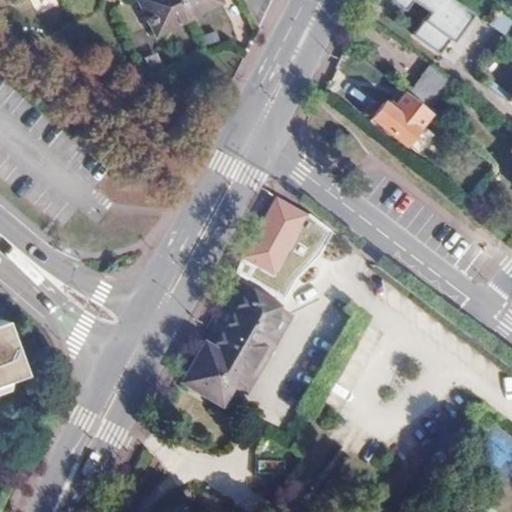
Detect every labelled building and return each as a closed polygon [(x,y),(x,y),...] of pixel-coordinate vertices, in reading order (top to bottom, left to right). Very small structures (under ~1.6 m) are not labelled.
[(218,3),(216,0),(132,0),(150,37),(218,3)] [(469,14),(450,0),(389,0),(402,10),(410,0),(426,12),(410,33),(436,52),(452,31),(455,33),(469,14)] [(496,30),(505,18),(497,13),(488,25),(496,30)] [(426,63),(403,93),(424,110),(448,79),(426,63)] [(403,93),(401,91),(388,107),(382,103),(369,118),(401,143),(426,112),(424,110),(403,93)] [(274,199),(269,210),(278,214),(284,204),(274,199)] [(276,276),(305,215),(284,204),(278,214),(269,210),(246,259),(276,276)] [(283,317),(229,288),(178,382),(217,404),(259,330),(272,338),(283,317)] [(0,330),(0,376),(15,371),(0,330)] [(259,330),(229,383),(243,392),(272,338),(259,330)]
